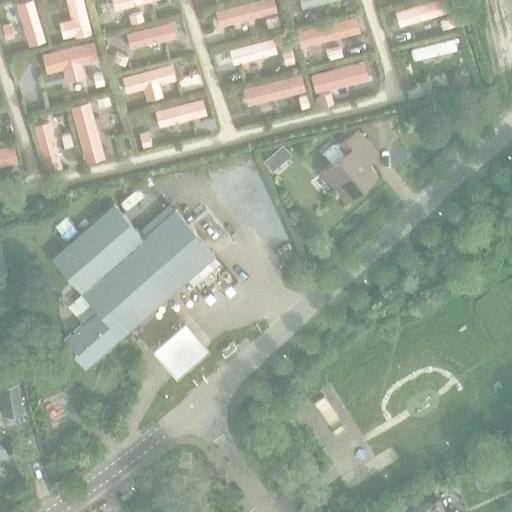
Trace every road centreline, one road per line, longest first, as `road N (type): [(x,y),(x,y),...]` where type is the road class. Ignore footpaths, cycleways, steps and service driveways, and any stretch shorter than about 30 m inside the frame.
road 1 (tertiary): [(192,408),(511,122)]
road 2 (tertiary): [(53,511),(192,408)]
road 3 (residential): [(264,511),(192,408)]
